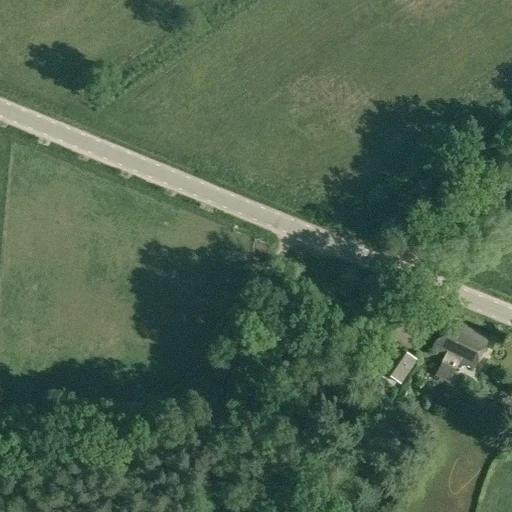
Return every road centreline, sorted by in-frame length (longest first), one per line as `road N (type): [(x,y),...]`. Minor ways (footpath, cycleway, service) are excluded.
road 1 (unclassified): [(511,316),(0,108)]
road 2 (track): [(387,266),(511,182)]
